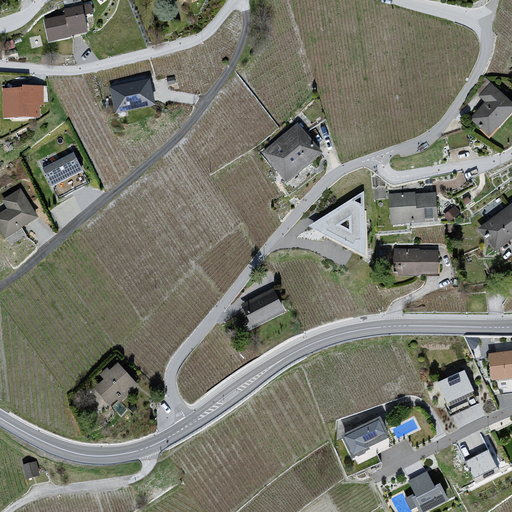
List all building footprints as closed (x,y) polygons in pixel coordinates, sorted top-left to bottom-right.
[(99,4),(54,12),(60,44),(105,36),(99,4)] [(151,77),(110,84),(115,109),(156,102),(151,77)] [(54,83),(14,87),(17,116),(58,112),(54,83)] [(511,87),(507,84),(479,126),(505,143),(511,132),(511,87)] [(299,116),(267,149),(297,179),(329,146),(299,116)] [(86,147),(52,165),(63,184),(96,166),(86,147)] [(38,174),(0,197),(0,203),(22,239),(63,214),(38,174)] [(364,189),(311,232),(373,256),(364,189)] [(438,191),(390,192),(391,221),(439,220),(438,191)] [(495,247),(511,234),(511,199),(478,225),(495,247)] [(395,249),(396,274),(440,273),(440,248),(395,249)] [(276,291),(246,307),(259,332),(289,316),(276,291)] [(511,353),(489,356),(492,382),(511,379),(511,353)] [(124,364),(90,391),(110,415),(143,388),(124,364)] [(465,373),(437,386),(452,418),(480,405),(465,373)] [(380,419),(341,438),(351,459),(368,451),(367,447),(388,437),(380,419)] [(490,448),(466,458),(474,476),(498,466),(490,448)] [(437,469),(415,481),(429,507),(451,495),(437,469)]
